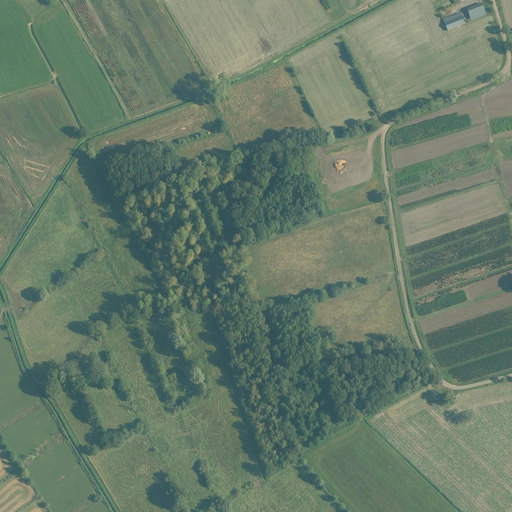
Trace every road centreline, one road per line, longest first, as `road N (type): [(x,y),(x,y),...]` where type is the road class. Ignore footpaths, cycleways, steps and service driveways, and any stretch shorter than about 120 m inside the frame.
road 1 (unclassified): [(511,376),(450,387),(422,350),(404,297),(382,142),(393,121),(500,77),(509,56),(492,0)]
road 2 (track): [(388,124),(205,169),(126,206)]
road 3 (track): [(511,223),(483,98),(500,86),(508,64)]
